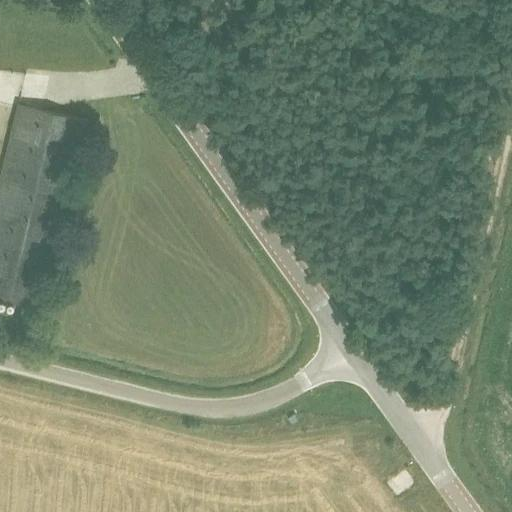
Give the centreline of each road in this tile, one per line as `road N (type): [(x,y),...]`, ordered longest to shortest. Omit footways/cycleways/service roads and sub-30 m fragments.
road 1 (tertiary): [(354,354),(101,0)]
road 2 (unclassified): [(354,354),(267,401),(218,410),(171,406),(0,362)]
road 3 (track): [(419,435),(447,396),(511,138)]
road 4 (tertiary): [(473,511),(354,354)]
